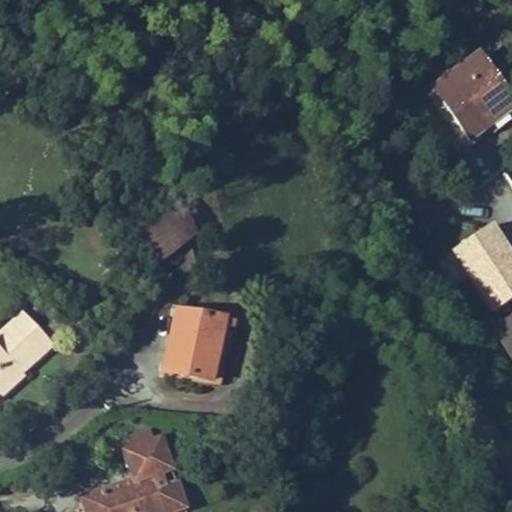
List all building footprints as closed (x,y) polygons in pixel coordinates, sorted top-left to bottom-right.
[(476,55),(468,43),(460,49),(468,61),(476,55)] [(511,109),(489,78),(492,76),(476,55),(468,61),(460,49),(432,69),(443,83),(434,89),(470,139),(488,126),(511,109)] [(511,121),(511,95),(496,73),(492,76),(489,78),(511,109),(488,126),(494,134),(511,121)] [(190,240),(180,202),(141,232),(162,261),(190,240)] [(511,299),(511,258),(491,225),(454,249),(494,311),(511,299)] [(479,339),(463,310),(454,315),(472,344),(479,339)] [(211,383),(224,321),(177,311),(164,373),(211,383)] [(22,374),(52,346),(23,313),(0,334),(0,337),(5,342),(0,346),(0,398),(24,377),(22,374)] [(511,317),(495,328),(511,354),(511,317)] [(175,511),(184,509),(160,440),(153,442),(149,431),(126,438),(130,450),(121,452),(126,467),(130,466),(136,482),(83,499),(87,511),(175,511)]
